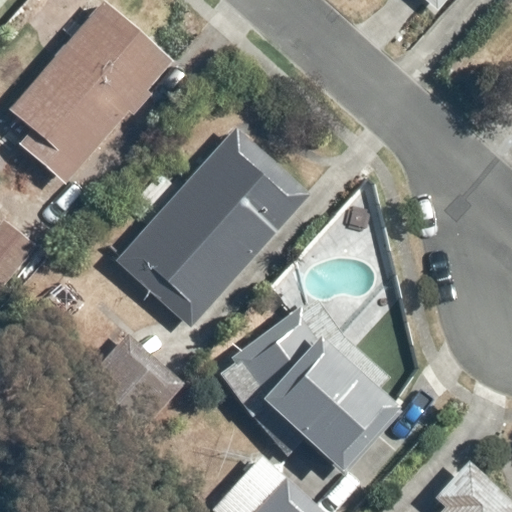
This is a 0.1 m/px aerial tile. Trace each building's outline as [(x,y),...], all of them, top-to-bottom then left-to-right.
[(419,0),(434,13),(446,0),(419,0)] [(15,147),(62,189),(168,66),(100,1),(5,111),(27,133),(15,147)] [(310,198),(233,128),(114,264),(187,333),(310,198)] [(0,297),(40,249),(2,217),(0,219),(0,297)] [(177,383),(123,338),(75,394),(128,440),(177,383)] [(263,411),(338,477),(391,414),(315,341),(290,368),(266,341),(216,376),(249,420),(263,411)] [(318,511),(258,454),(208,511),(209,511),(318,511)] [(511,511),(511,507),(465,466),(434,501),(444,509),(440,511),(511,511)]
